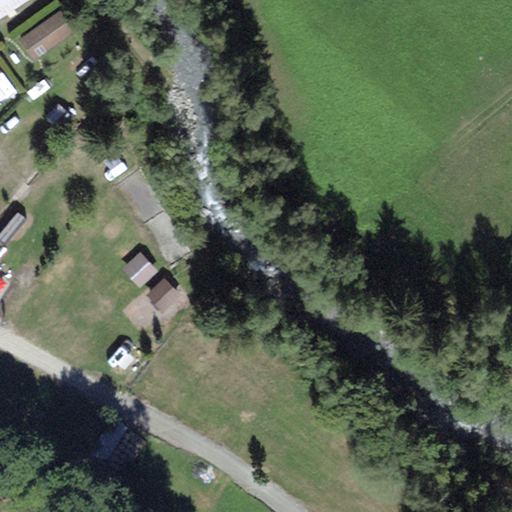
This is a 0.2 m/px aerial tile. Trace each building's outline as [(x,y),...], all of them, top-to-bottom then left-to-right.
[(0,0),(0,12),(18,0),(0,0)] [(75,25),(62,6),(22,34),(35,53),(75,25)] [(2,69),(0,70),(0,102),(17,89),(2,69)] [(141,249),(123,266),(140,284),(158,268),(141,249)] [(147,291),(163,309),(182,292),(166,274),(147,291)]
